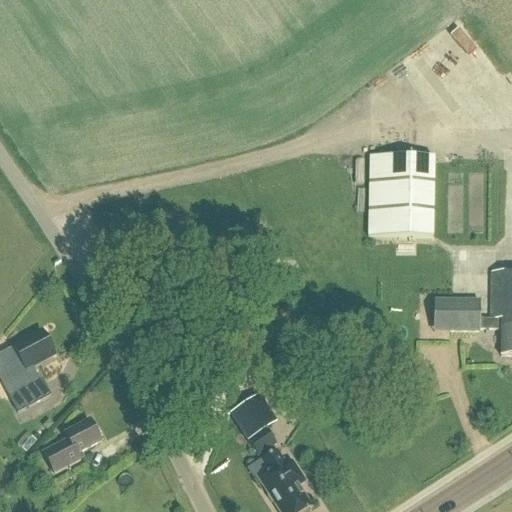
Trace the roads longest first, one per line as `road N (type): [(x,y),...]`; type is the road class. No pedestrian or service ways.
road 1 (unclassified): [(202,511),(124,354),(0,158)]
road 2 (track): [(33,210),(379,130)]
